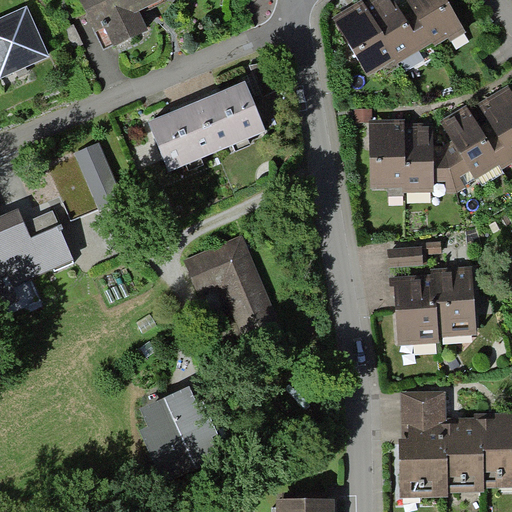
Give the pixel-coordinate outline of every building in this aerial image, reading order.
[(142,14),(172,1),(171,0),(76,0),(92,37),(104,32),(111,50),(144,36),(136,16),(142,14)] [(365,83),(462,32),(444,0),(375,0),(373,2),(357,11),(333,23),(365,83)] [(0,78),(22,69),(47,59),(27,13),(0,24),(0,78)] [(264,134),(245,89),(152,127),(170,172),(264,134)] [(447,194),(511,160),(511,90),(490,101),(460,115),(436,126),(415,126),(395,125),(370,125),(374,192),(447,194)] [(101,145),(52,166),(73,216),(122,196),(101,145)] [(0,279),(2,285),(73,259),(62,228),(30,240),(25,227),(20,213),(0,220),(0,279)] [(245,342),(282,327),(246,236),(183,261),(198,297),(223,287),(245,342)] [(439,339),(479,336),(473,266),(442,269),(437,269),(437,273),(392,277),(395,306),(398,347),(440,343),(439,339)] [(163,484),(222,458),(201,412),(190,387),(141,409),(149,427),(140,431),(163,484)] [(486,489),(511,488),(511,416),(498,417),(463,418),(447,418),(446,395),(398,397),(399,446),(401,498),(449,497),(449,493),(486,492),(486,489)] [(339,511),(339,500),(278,499),(278,511),(339,511)]
